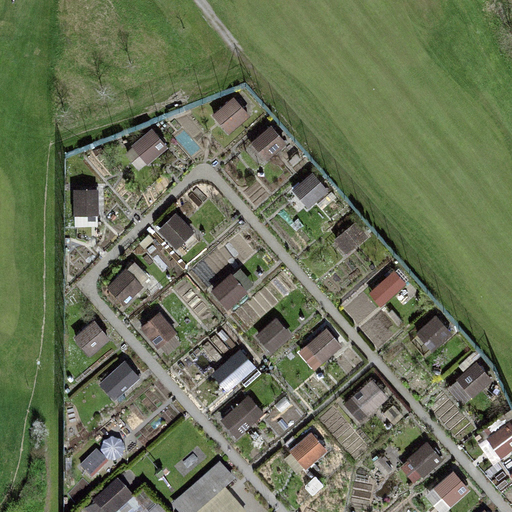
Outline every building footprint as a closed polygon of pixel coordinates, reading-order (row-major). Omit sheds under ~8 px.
[(229,134),(250,114),(233,95),(212,115),(229,134)] [(268,162),(288,142),(269,124),(249,145),(268,162)] [(124,151),(139,170),(169,147),(153,128),(124,151)] [(307,208),(329,190),(314,170),(291,188),(307,208)] [(74,226),(98,227),(98,188),(74,188),(74,226)] [(157,229),(175,250),(194,233),(176,213),(157,229)] [(120,303),(151,281),(137,262),(106,284),(120,303)] [(210,290),(227,311),(249,294),(232,273),(210,290)] [(396,273),(381,285),(390,296),(405,284),(396,273)] [(140,328),(159,351),(180,334),(160,311),(140,328)] [(415,333),(429,349),(450,331),(436,315),(415,333)] [(256,336),(272,353),(291,335),(275,318),(256,336)] [(89,355),(110,338),(95,320),(73,337),(89,355)] [(314,371),(343,347),(326,327),(297,351),(314,371)] [(230,391),(256,366),(239,348),(213,373),(230,391)] [(114,401),(142,377),(126,358),(98,382),(114,401)] [(464,398),(492,386),(483,364),(455,376),(464,398)] [(371,380),(344,402),(359,421),(387,400),(371,380)] [(234,438),(264,414),(250,396),(220,419),(234,438)] [(511,425),(486,433),(491,455),(511,449),(511,425)] [(311,430),(288,451),(305,470),(329,449),(311,430)] [(399,467),(415,484),(441,460),(425,442),(399,467)] [(173,511),(252,511),(259,506),(219,463),(170,508),(173,511)] [(439,511),(445,511),(471,489),(454,469),(424,495),(439,511)] [(148,511),(117,479),(85,510),(86,511),(159,511),(156,508),(151,511),(148,511)]
